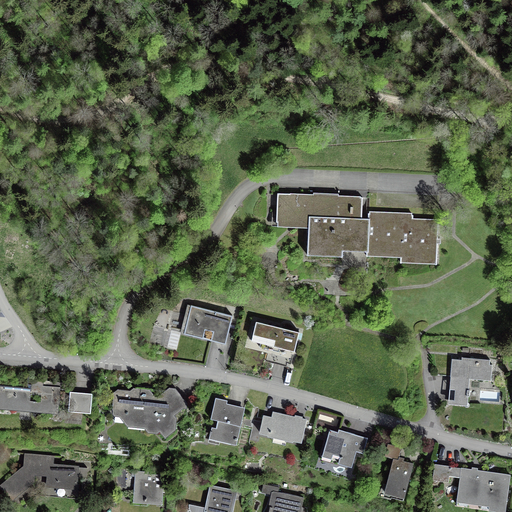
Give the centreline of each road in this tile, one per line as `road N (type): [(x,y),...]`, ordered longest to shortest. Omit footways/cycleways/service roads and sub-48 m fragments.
road 1 (track): [(511,120),(198,64),(165,68),(83,116),(47,118),(0,105)]
road 2 (residential): [(116,364),(218,376),(511,451)]
road 3 (residential): [(270,179),(250,185),(211,237),(127,308),(116,364)]
road 4 (track): [(419,0),(511,86)]
